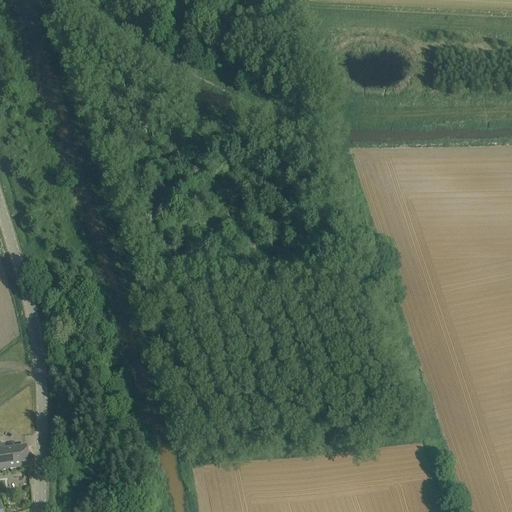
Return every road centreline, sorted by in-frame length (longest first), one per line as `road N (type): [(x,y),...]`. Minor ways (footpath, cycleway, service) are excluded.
road 1 (unclassified): [(41,511),(40,359),(0,203)]
road 2 (track): [(511,14),(294,0)]
